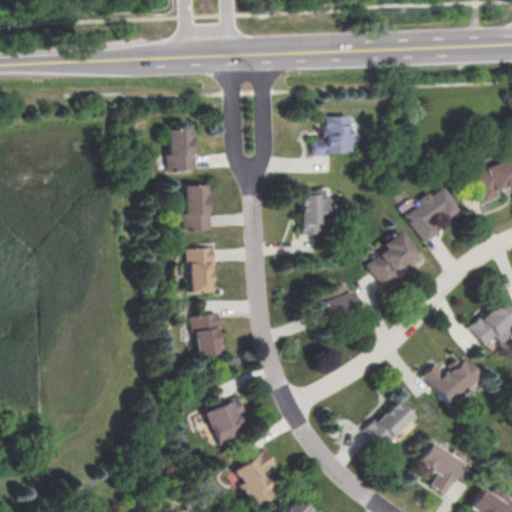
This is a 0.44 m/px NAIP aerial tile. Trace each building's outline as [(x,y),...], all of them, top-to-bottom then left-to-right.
[(308,152),(345,150),(343,109),(319,110),(320,134),(307,134),(308,152)] [(162,129),(186,127),(189,168),(165,169),(162,129)] [(465,166),(478,198),(494,191),(492,185),(511,176),(511,171),(504,151),(465,166)] [(297,231),(315,230),(314,211),(325,211),(324,188),(320,188),(319,181),(295,181),(297,231)] [(400,214),(419,239),(433,228),(424,216),(435,208),(441,217),(456,205),(438,182),(426,191),(424,187),(415,194),(419,200),(400,214)] [(180,184),(203,183),(205,227),(181,228),(180,184)] [(361,259),(378,283),(393,272),(388,264),(412,247),(396,225),(380,237),(384,242),(361,259)] [(182,248),(206,247),(208,289),(185,291),(182,248)] [(305,308),(311,323),(355,305),(346,282),(341,284),(338,277),(312,288),(318,302),(305,308)] [(464,325),(481,344),(491,335),(498,343),(511,330),(511,328),(506,322),(511,317),(495,298),(464,325)] [(194,355),(214,352),(209,312),(188,315),(194,355)] [(446,405),(479,374),(462,356),(457,360),(454,357),(440,369),(433,361),(418,375),(446,405)] [(360,428),(379,445),(390,433),(388,431),(408,408),(391,393),(360,428)] [(200,412),(226,400),(240,432),(215,444),(200,412)] [(427,481),(441,490),(463,456),(426,433),(412,453),(435,468),(427,481)] [(232,468),(256,506),(275,494),(259,470),(270,463),(261,449),(232,468)] [(465,504),(476,511),(506,511),(511,503),(511,497),(492,484),(490,487),(480,481),(465,504)] [(281,511),(313,511),(296,496),(281,511)]
